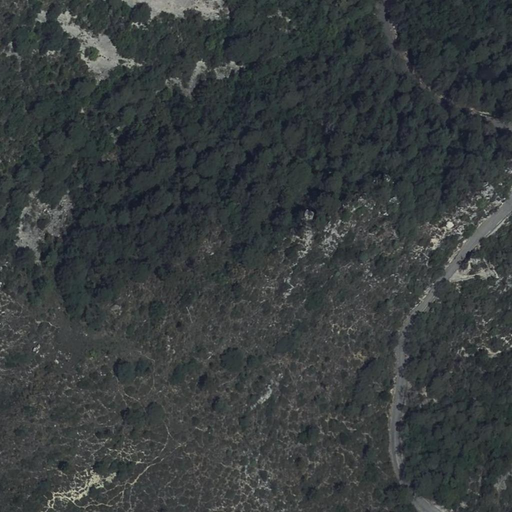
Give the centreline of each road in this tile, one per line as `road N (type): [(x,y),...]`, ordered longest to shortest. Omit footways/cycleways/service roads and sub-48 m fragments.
road 1 (tertiary): [(432,511),(414,497),(398,458),(402,356),(446,273),(511,202)]
road 2 (tertiary): [(511,128),(487,125),(424,93),(398,53),(387,0)]
